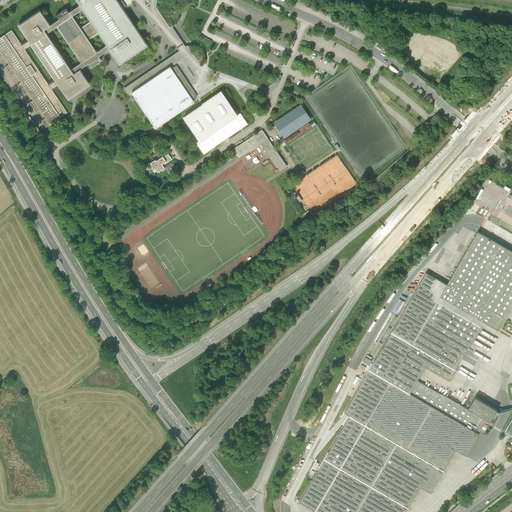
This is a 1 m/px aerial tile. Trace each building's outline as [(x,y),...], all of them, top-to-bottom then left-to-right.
[(7,67),(14,76),(17,74),(23,82),(20,85),(27,95),(30,93),(35,100),(32,102),(39,113),(42,111),(47,118),(44,121),(48,128),(68,113),(53,90),(60,85),(70,98),(91,84),(81,71),(113,50),(122,64),(148,44),(122,5),(118,0),(79,0),(82,5),(52,26),(42,11),(22,24),(31,40),(23,45),(14,30),(0,39),(0,54),(2,58),(6,57),(10,64),(7,67)] [(96,68),(106,61),(103,57),(93,64),(96,68)] [(192,100),(197,96),(193,90),(176,65),(171,69),(169,66),(131,92),(155,128),(193,102),(192,100)] [(221,90),(183,116),(199,140),(197,141),(205,152),(249,122),(241,110),(237,113),(221,90)] [(262,130),(235,148),(240,156),(260,142),(267,137),(262,130)] [(287,166),(267,137),(260,142),(280,171),(287,166)] [(173,160),(169,154),(157,162),(156,161),(151,164),(155,171),(157,170),(159,174),(166,169),(164,166),(173,160)] [(350,415),(299,502),(316,511),(405,511),(421,486),(431,492),(433,488),(456,449),(466,455),(479,433),(481,431),(484,433),(489,426),(485,423),(485,422),(489,424),(490,422),(493,417),(497,411),(497,410),(475,397),(469,409),(467,408),(419,380),(426,368),(450,382),(484,322),(498,331),(499,329),(511,307),(511,250),(478,231),(447,284),(426,272),(345,412),(350,415)] [(507,412),(511,410),(511,407),(507,409),(501,411),(498,411),(497,411),(493,417),(495,418),(497,415),(501,414),(507,412)]
